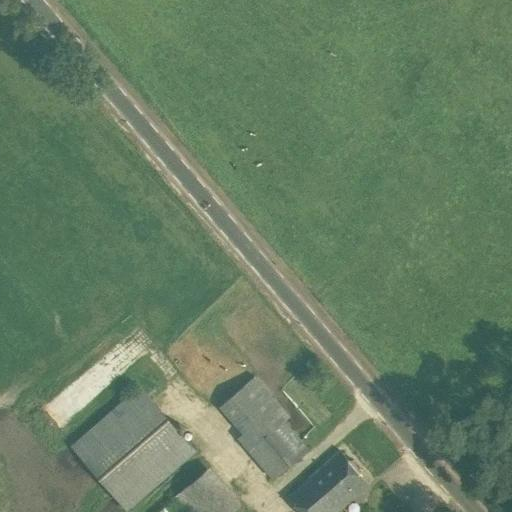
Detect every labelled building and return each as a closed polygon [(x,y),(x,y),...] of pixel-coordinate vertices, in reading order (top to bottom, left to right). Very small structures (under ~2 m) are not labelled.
[(120,385),(108,365),(83,381),(96,401),(120,385)] [(254,376),(219,406),(234,424),(254,447),(249,451),(263,468),(273,479),(308,449),(298,439),(284,421),(289,417),(269,394),(254,376)] [(127,510),(196,451),(140,386),(71,445),(127,510)] [(301,511),(337,511),(369,484),(340,451),(288,497),(301,511)] [(207,511),(186,486),(173,498),(185,511),(207,511)]
